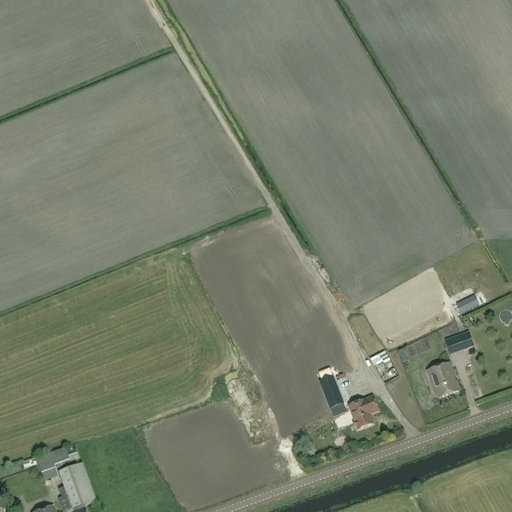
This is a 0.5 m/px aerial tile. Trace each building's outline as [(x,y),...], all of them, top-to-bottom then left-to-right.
[(297,254),(260,269),(266,283),(303,268),(297,254)] [(314,300),(319,310),(325,308),(320,297),(314,300)] [(458,309),(457,305),(454,307),(455,310),(458,309),(461,315),(479,306),(477,300),(458,309)] [(232,325),(236,331),(242,327),(238,321),(232,325)] [(474,346),(468,332),(445,341),(450,355),(469,348),(474,346)] [(308,337),(315,369),(333,365),(332,360),(326,361),(320,335),(308,337)] [(247,366),(257,368),(264,360),(261,349),(250,347),(243,356),(247,366)] [(427,371),(436,397),(439,396),(440,398),(460,391),(450,363),(427,371)] [(283,403),(290,423),(303,418),(302,414),(310,411),(301,386),(292,389),(295,398),(283,403)] [(339,393),(326,398),(331,410),(343,405),(339,393)] [(354,421),(353,424),(355,427),(357,428),(358,430),(373,424),(370,415),(378,412),(373,398),(349,407),(354,421)] [(74,448),(51,455),(36,460),(44,482),(58,477),(56,470),(79,461),(74,448)] [(81,464),(59,473),(73,511),(96,503),(81,464)] [(1,507),(2,511),(12,511),(17,510),(14,502),(1,507)]
